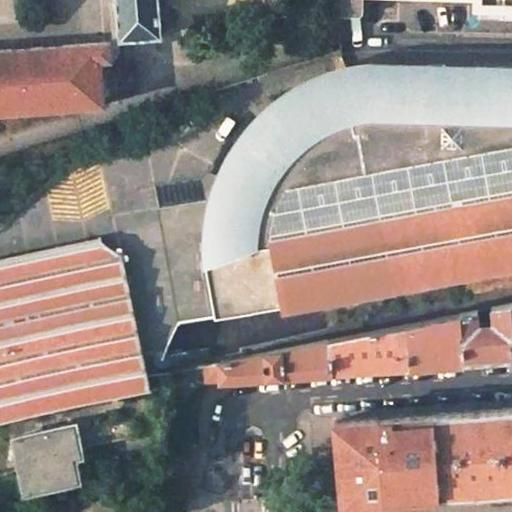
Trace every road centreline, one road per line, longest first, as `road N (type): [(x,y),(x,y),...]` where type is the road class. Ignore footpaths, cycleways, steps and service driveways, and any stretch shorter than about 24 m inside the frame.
road 1 (unknown): [(342,37),(272,82),(78,166),(54,182),(30,225)]
road 2 (residential): [(511,381),(272,399)]
road 3 (residential): [(511,41),(342,37)]
road 4 (residential): [(272,399),(229,425),(228,511)]
